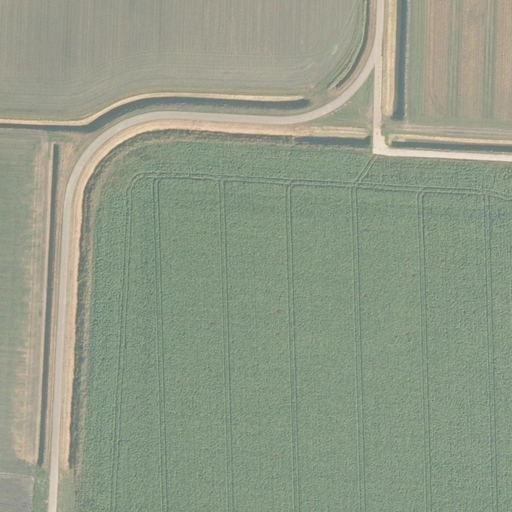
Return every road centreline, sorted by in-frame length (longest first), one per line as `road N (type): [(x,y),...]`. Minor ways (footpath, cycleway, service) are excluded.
road 1 (unclassified): [(52,511),(67,201),(85,156),(112,130),(150,116),(284,120),(325,109),(368,67),(380,0)]
road 2 (track): [(375,52),(382,149),(511,158)]
